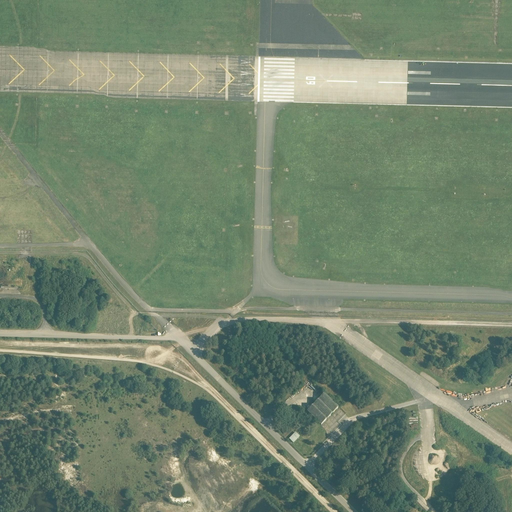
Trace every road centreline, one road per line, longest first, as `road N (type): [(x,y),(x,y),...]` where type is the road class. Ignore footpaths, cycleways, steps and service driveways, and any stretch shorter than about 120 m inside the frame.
road 1 (track): [(335,511),(175,355),(0,349)]
road 2 (residential): [(511,453),(327,323)]
road 3 (unclassified): [(194,358),(349,511)]
road 4 (track): [(98,339),(100,317),(124,317),(125,310),(88,259),(0,255)]
road 5 (residential): [(327,323),(511,328)]
road 6 (unclassified): [(175,339),(0,336)]
road 7 (residential): [(194,358),(236,323),(327,323)]
